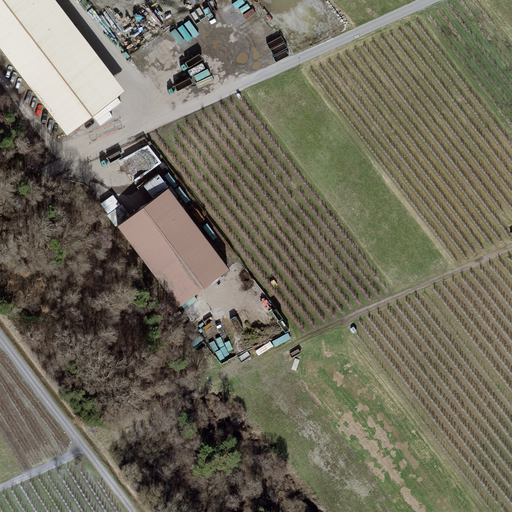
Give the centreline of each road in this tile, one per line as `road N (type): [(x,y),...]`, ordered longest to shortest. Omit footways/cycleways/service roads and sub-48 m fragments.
road 1 (track): [(435,0),(72,161),(0,73)]
road 2 (track): [(222,381),(511,248)]
road 3 (track): [(0,338),(132,511)]
road 4 (unknown): [(66,0),(160,122)]
